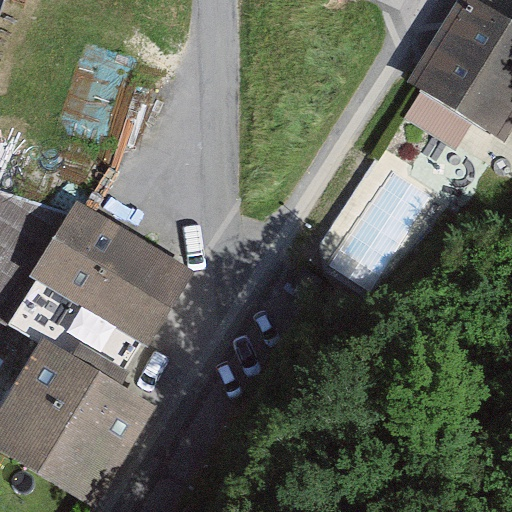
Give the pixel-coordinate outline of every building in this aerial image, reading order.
[(511,21),(479,0),(478,0),(421,87),(472,120),(502,140),(511,124),(511,21)] [(456,145),(472,120),(421,87),(405,112),(456,145)] [(0,306),(15,312),(51,204),(0,187),(0,306)] [(83,200),(36,270),(148,345),(196,275),(83,200)] [(47,340),(0,413),(0,441),(99,504),(159,411),(47,340)]
